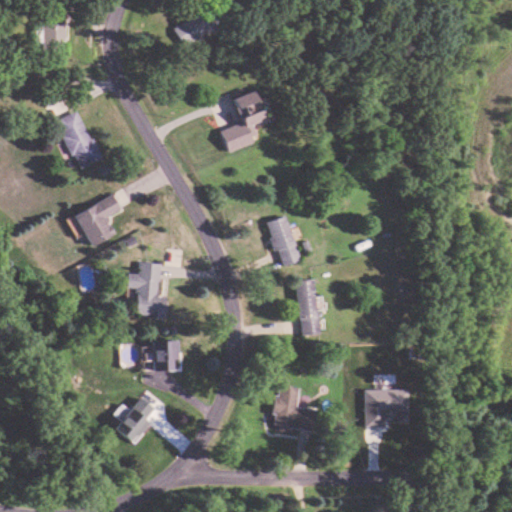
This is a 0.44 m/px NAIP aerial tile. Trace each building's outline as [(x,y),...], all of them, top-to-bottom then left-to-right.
[(170,28),(180,46),(216,26),(206,8),(170,28)] [(256,142),(251,124),(262,121),(253,91),(230,98),(238,123),(217,129),(224,152),(256,142)] [(75,169),(97,159),(75,110),(53,120),(75,169)] [(71,216),(88,246),(114,232),(106,219),(120,212),(110,194),(71,216)] [(277,267),(296,261),(282,216),(263,222),(277,267)] [(157,263),(136,262),(135,273),(124,273),(123,287),(134,288),(133,316),(162,317),(163,295),(155,295),(157,263)] [(297,336),(316,334),(310,279),(291,281),(297,336)] [(175,341),(150,341),(150,371),(175,371),(175,341)] [(314,410),(292,407),(295,390),(274,386),(267,426),(310,433),(314,410)] [(110,426),(125,443),(148,423),(143,417),(150,410),(140,400),(110,426)]
